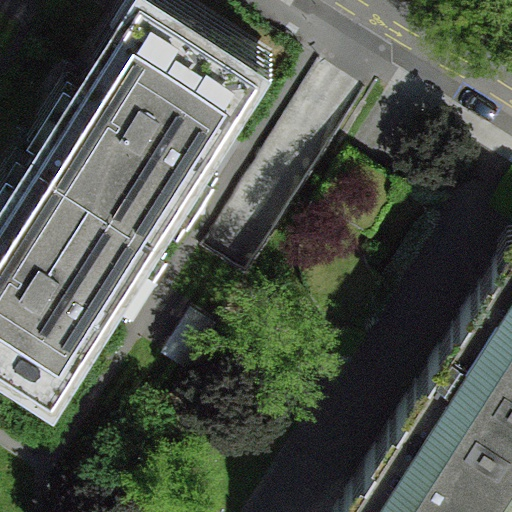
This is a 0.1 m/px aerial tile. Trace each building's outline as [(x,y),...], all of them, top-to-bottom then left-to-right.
[(208,0),(122,0),(0,191),(0,342),(62,382),(278,45),(208,0)] [(374,230),(404,180),(350,147),(319,196),(374,230)] [(501,246),(436,353),(511,400),(511,247),(510,251),(501,246)] [(441,511),(511,511),(511,400),(436,353),(350,485),(441,511)] [(441,511),(350,485),(336,507),(329,511),(441,511)]
